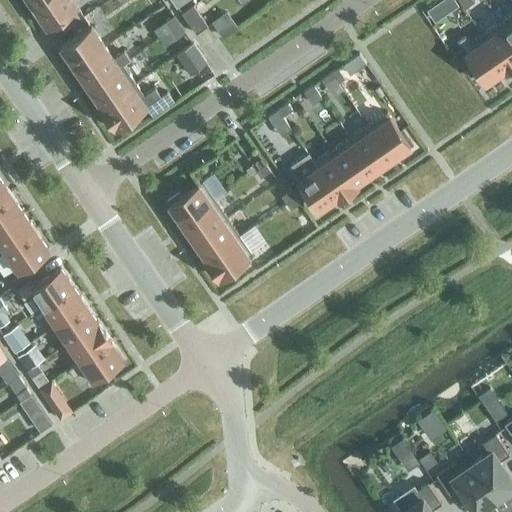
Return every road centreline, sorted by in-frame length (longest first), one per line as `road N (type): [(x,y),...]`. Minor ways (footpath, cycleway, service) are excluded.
road 1 (residential): [(511,153),(207,363)]
road 2 (residential): [(88,191),(365,0)]
road 3 (residential): [(207,363),(0,505)]
road 4 (residential): [(207,363),(88,191)]
road 5 (residential): [(88,191),(0,61)]
road 6 (residential): [(207,363),(287,484)]
